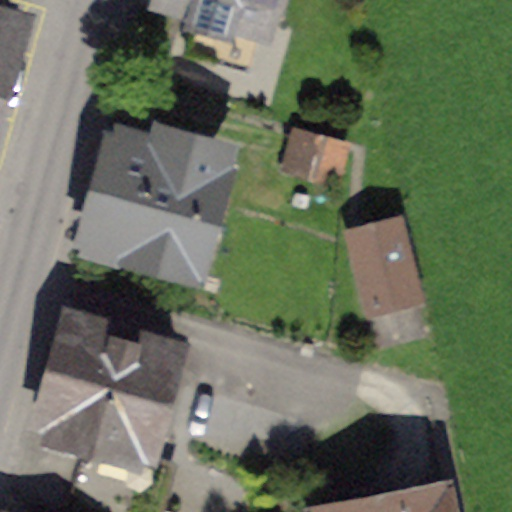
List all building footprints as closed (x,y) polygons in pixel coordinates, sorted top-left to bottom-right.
[(146,0),(145,5),(164,11),(167,0),(181,0),(204,7),(198,25),(194,23),(185,52),(248,71),(269,0),(146,0)] [(0,60),(10,25),(0,22),(0,60)] [(344,151),(295,137),(287,166),(336,180),(344,151)] [(121,150),(96,235),(188,262),(212,179),(226,183),(232,162),(165,142),(163,149),(142,142),(138,155),(121,150)] [(359,253),(374,308),(415,297),(396,225),(360,235),(364,252),(359,253)] [(75,315),(22,498),(69,511),(143,511),(158,460),(143,455),(176,344),(75,315)]
